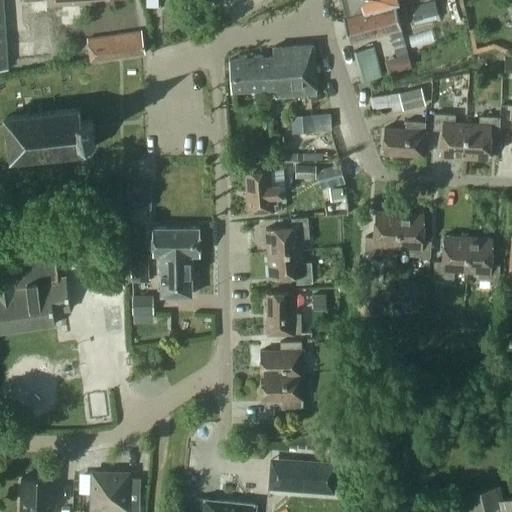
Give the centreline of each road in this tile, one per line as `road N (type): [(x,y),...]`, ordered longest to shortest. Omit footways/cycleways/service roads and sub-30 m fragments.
road 1 (residential): [(224,362),(217,53),(233,36),(321,21)]
road 2 (residential): [(0,440),(113,439),(224,362)]
road 3 (residential): [(377,173),(321,21)]
road 4 (residential): [(377,173),(511,184)]
